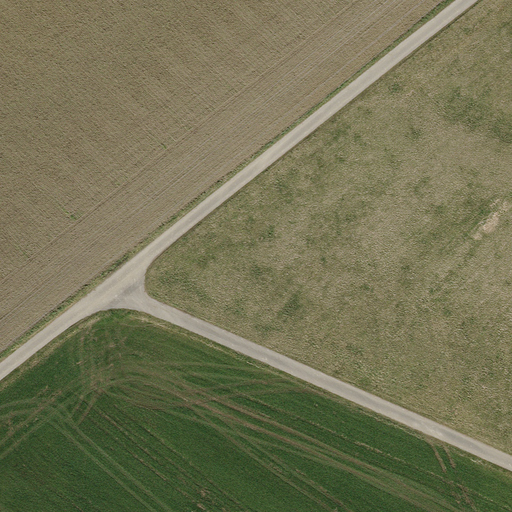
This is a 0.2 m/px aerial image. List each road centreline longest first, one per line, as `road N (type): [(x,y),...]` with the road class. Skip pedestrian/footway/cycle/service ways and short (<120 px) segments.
road 1 (track): [(470,0),(0,379)]
road 2 (track): [(120,286),(511,475)]
